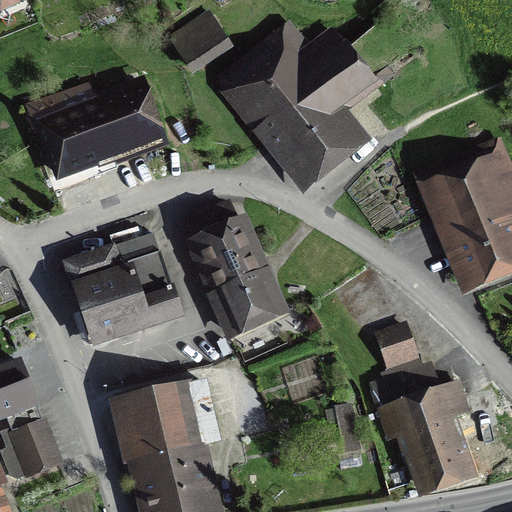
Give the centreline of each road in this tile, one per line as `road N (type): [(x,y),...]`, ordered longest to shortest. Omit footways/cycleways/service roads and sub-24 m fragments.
road 1 (residential): [(511,377),(427,291),(371,248),(258,187),(229,180),(176,186),(17,245)]
road 2 (residential): [(17,245),(114,511)]
